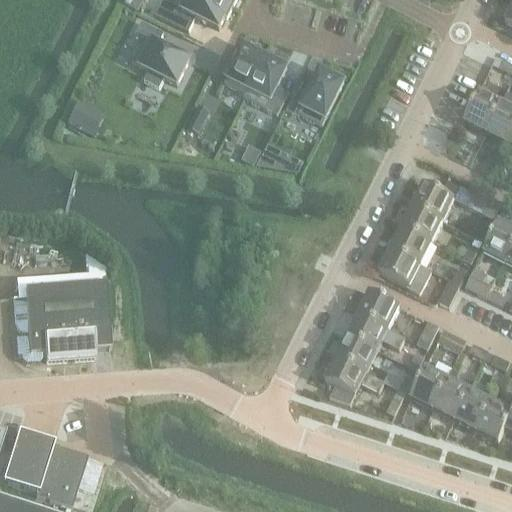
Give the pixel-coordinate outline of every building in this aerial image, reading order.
[(163,3),(155,18),(188,35),(196,21),(219,32),(224,20),(227,22),(233,10),(213,0),(177,0),(174,8),(163,3)] [(213,0),(233,10),(237,0),(213,0)] [(164,36),(141,25),(135,37),(143,42),(131,66),(148,74),(143,84),(160,92),(165,82),(177,89),(190,63),(158,47),(164,36)] [(265,61),(242,50),(224,86),(245,97),(243,102),(244,102),(265,61)] [(265,61),(244,102),(277,119),(289,96),(278,90),(287,72),(265,61)] [(511,77),(511,67),(504,64),(500,72),(511,77)] [(297,91),(286,114),(298,120),(299,118),(322,130),(344,87),(320,74),(308,97),(297,91)] [(479,96),(464,126),(487,137),(507,98),(506,98),(502,107),(479,96)] [(511,100),(507,98),(487,137),(508,148),(511,141),(511,100)] [(78,106),(67,128),(85,137),(97,115),(78,106)] [(198,136),(209,115),(198,109),(187,131),(198,136)] [(250,149),(243,163),(254,169),(261,155),(250,149)] [(268,149),(257,170),(298,176),(303,166),(268,149)] [(424,188),(413,211),(443,226),(454,203),(460,190),(448,184),(442,197),(424,188)] [(413,211),(402,233),(432,248),(443,226),(413,211)] [(482,246),(493,223),(483,218),(471,240),(482,246)] [(511,232),(499,226),(484,256),(506,267),(511,254),(511,232)] [(402,233),(391,254),(421,269),(432,248),(402,233)] [(464,264),(471,267),(478,253),(471,249),(464,264)] [(379,277),(409,292),(408,292),(420,298),(432,275),(421,270),(421,269),(391,254),(379,277)] [(461,271),(453,286),(460,289),(467,274),(461,271)] [(466,292),(481,300),(487,303),(496,284),(475,273),(466,292)] [(450,284),(438,306),(449,312),(460,289),(453,286),(450,284)] [(45,357),(46,365),(95,362),(95,354),(111,353),(106,287),(25,293),(25,301),(13,302),(13,304),(14,304),(15,325),(16,328),(17,331),(19,333),(22,335),(25,336),(28,336),(28,340),(16,341),(17,360),(21,359),(21,363),(26,367),(30,367),(30,366),(39,366),(42,362),(42,358),(45,357)] [(488,303),(504,311),(508,303),(492,295),(488,303)] [(369,296),(358,319),(388,334),(400,311),(369,296)] [(358,319),(347,341),(377,356),(382,346),(399,354),(405,342),(388,334),(358,319)] [(417,348),(428,353),(439,331),(429,326),(417,348)] [(445,334),(438,347),(458,358),(465,344),(445,334)] [(347,341),(336,363),(366,378),(367,377),(377,356),(347,341)] [(484,363),(488,355),(473,348),(469,356),(484,363)] [(409,372),(417,375),(424,361),(416,357),(409,372)] [(505,374),(509,366),(494,358),(490,367),(505,374)] [(336,363),(325,385),(336,390),(355,400),(361,388),(378,397),(384,386),(367,377),(366,378),(336,363)] [(424,372),(409,401),(431,412),(446,383),(424,372)] [(405,379),(398,393),(406,397),(413,383),(405,379)] [(446,383),(431,412),(454,423),(469,394),(446,383)] [(336,390),(329,403),(350,410),(355,400),(336,390)] [(406,397),(398,393),(394,401),(387,415),(394,419),(402,405),(406,397)] [(469,394),(454,423),(475,434),(490,405),(469,394)] [(511,415),(490,405),(475,434),(498,446),(504,433),(511,417),(511,415)] [(19,435),(3,486),(37,497),(36,500),(72,511),(87,463),(88,461),(54,450),(55,446),(19,435)] [(36,511),(0,500),(0,511),(36,511)]
